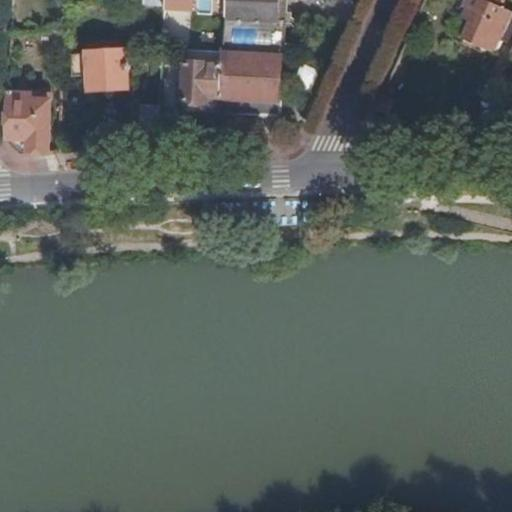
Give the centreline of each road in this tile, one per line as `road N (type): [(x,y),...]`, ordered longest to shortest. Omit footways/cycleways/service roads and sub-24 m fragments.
road 1 (residential): [(0,186),(328,173)]
road 2 (residential): [(395,0),(330,144),(328,173)]
road 3 (residential): [(328,173),(511,179)]
